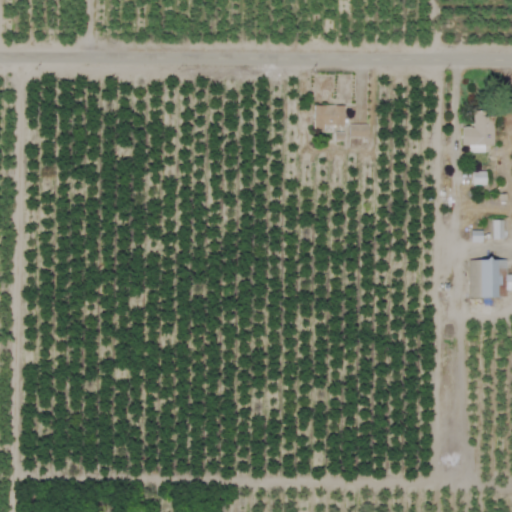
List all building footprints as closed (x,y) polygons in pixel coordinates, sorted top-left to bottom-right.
[(343,106),(312,105),(312,129),(323,129),(323,125),(342,126),(343,106)] [(492,116),(482,116),(482,111),(472,111),(471,127),(460,127),(459,145),(492,146),(492,116)] [(366,137),(365,124),(347,124),(348,138),(366,137)] [(471,184),(484,184),(484,172),(471,171),(471,184)] [(468,297),(504,297),(504,290),(511,290),(511,274),(505,275),(505,259),(467,260),(468,297)]
